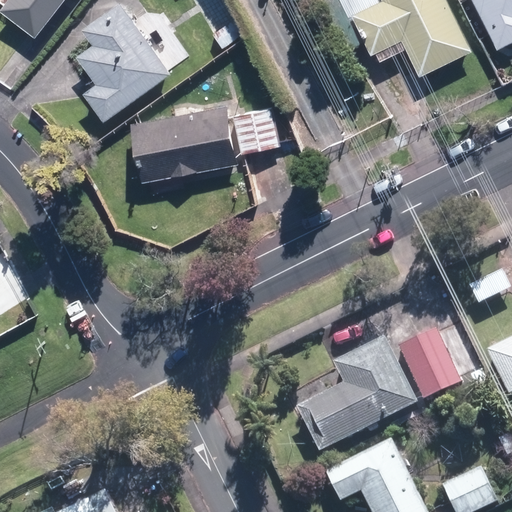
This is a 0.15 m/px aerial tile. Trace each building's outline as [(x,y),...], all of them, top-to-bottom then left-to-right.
[(37,36),(64,0),(7,0),(1,8),(37,36)] [(173,72),(121,0),(120,0),(84,26),(94,41),(78,53),(98,82),(85,91),(106,120),(173,72)] [(473,49),(449,0),(341,0),(350,18),(353,17),(371,54),(403,39),(420,74),(473,49)] [(511,0),(474,0),(498,48),(511,41),(511,0)] [(223,46),(241,33),(232,19),(213,33),(223,46)] [(239,163),(228,104),(132,122),(143,180),(239,163)] [(242,152),(282,144),(274,106),(234,114),(242,152)] [(480,304),(511,287),(511,286),(503,269),(470,285),(480,304)] [(423,400),(464,381),(440,328),(399,348),(423,400)] [(321,452),(419,403),(386,336),(335,361),(346,383),(298,407),(321,452)] [(511,337),(488,349),(511,395),(511,394),(511,337)] [(511,452),(511,432),(500,438),(508,455),(511,452)] [(429,511),(394,438),(326,471),(342,502),(363,491),(372,511),(429,511)] [(456,511),(474,511),(499,501),(482,466),(444,484),(456,511)] [(116,511),(105,489),(58,511),(55,511),(54,508),(46,511),(116,511)] [(511,511),(511,502),(494,511),(511,511)]
